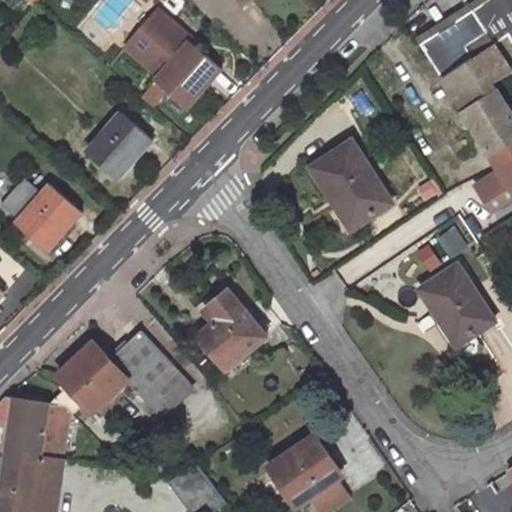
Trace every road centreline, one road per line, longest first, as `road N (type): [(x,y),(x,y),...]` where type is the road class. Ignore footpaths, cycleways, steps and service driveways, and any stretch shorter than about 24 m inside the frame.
road 1 (residential): [(207,157),(387,431),(421,457),(459,464),(511,448)]
road 2 (tertiary): [(207,157),(0,369)]
road 3 (tertiary): [(366,0),(207,157)]
